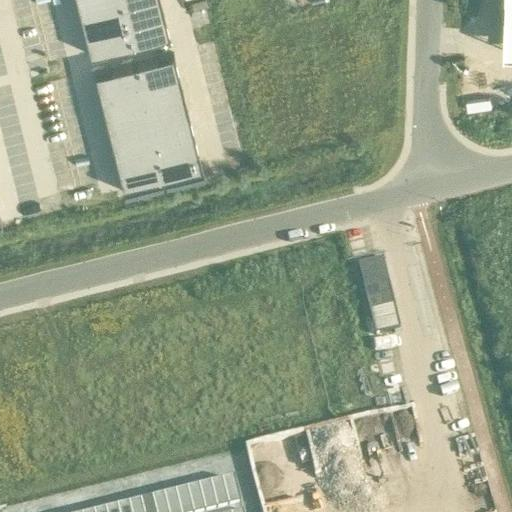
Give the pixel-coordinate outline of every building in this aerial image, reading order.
[(117,0),(78,0),(80,7),(78,7),(80,15),(82,15),(119,5),(119,3),(117,0)] [(158,0),(140,0),(119,5),(123,23),(124,25),(163,15),(164,15),(162,6),(160,6),(158,0)] [(119,5),(82,15),(85,26),(83,27),(85,34),(86,34),(124,25),(123,23),(119,5)] [(163,15),(124,25),(129,44),(169,34),(167,26),(165,27),(163,15)] [(124,25),(86,34),(89,46),(88,46),(89,54),(129,44),(124,25)] [(173,51),(133,61),(138,80),(178,71),(178,70),(176,71),(173,59),(175,58),(173,51)] [(133,61),(94,71),(96,78),(97,78),(100,89),(99,90),(138,80),(133,61)] [(178,71),(138,80),(143,100),(183,90),(182,90),(181,90),(178,78),(180,78),(178,71)] [(138,80),(99,90),(101,97),(102,97),(105,109),(103,109),(104,110),(143,100),(138,80)] [(183,90),(143,100),(148,120),(188,110),(187,109),(186,109),(183,98),(184,97),(183,90)] [(143,100),(104,110),(105,117),(107,116),(110,128),(108,129),(109,130),(148,120),(143,100)] [(188,110),(148,120),(153,139),(192,130),(192,128),(191,129),(188,117),(189,117),(188,110)] [(148,120),(109,130),(110,136),(112,136),(115,148),(113,148),(114,149),(153,139),(148,120)] [(192,130),(153,139),(158,159),(197,149),(197,148),(196,148),(193,137),(194,136),(192,130)] [(153,139),(114,149),(115,156),(117,155),(119,167),(118,167),(118,169),(158,159),(153,139)] [(197,149),(158,159),(163,179),(164,178),(165,180),(168,179),(168,178),(200,170),(200,171),(204,170),(203,167),(202,168),(202,167),(200,168),(197,156),(199,156),(197,149)] [(158,159),(118,169),(120,175),(121,175),(124,186),(123,187),(122,187),(123,190),(126,190),(126,188),(158,180),(158,182),(162,181),(161,179),(163,179),(158,159)] [(382,259),(357,265),(374,336),(380,360),(406,353),(382,259)] [(239,511),(232,481),(220,484),(227,511),(239,511)] [(227,511),(220,484),(209,487),(214,511),(227,511)] [(214,511),(209,487),(197,490),(202,511),(214,511)] [(202,511),(197,490),(185,493),(190,511),(202,511)] [(190,511),(185,493),(174,496),(177,511),(190,511)] [(177,511),(174,496),(162,499),(165,511),(177,511)] [(165,511),(162,499),(150,502),(152,511),(165,511)] [(152,511),(150,502),(139,505),(140,511),(152,511)]
